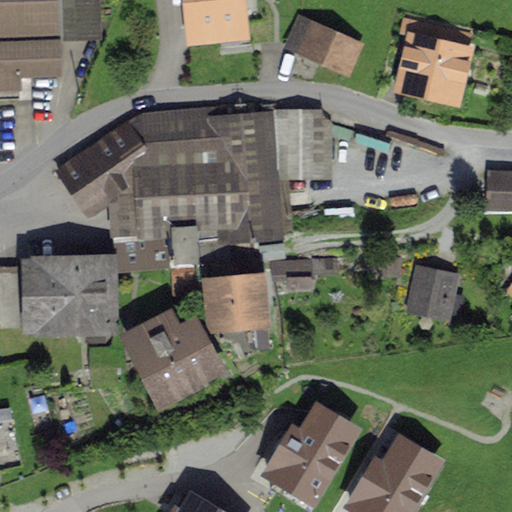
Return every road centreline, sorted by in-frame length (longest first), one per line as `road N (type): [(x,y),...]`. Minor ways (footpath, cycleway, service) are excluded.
road 1 (residential): [(0,179),(132,96),(256,87),(511,145)]
road 2 (residential): [(57,511),(179,477),(207,482),(264,511)]
